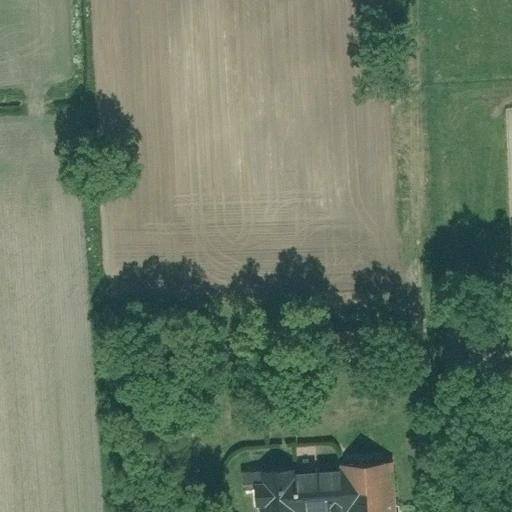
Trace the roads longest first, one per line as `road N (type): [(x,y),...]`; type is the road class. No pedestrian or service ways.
road 1 (track): [(417,280),(408,0)]
road 2 (track): [(417,280),(432,511)]
